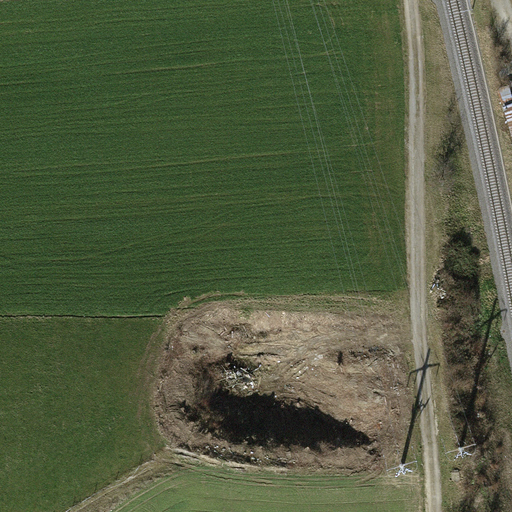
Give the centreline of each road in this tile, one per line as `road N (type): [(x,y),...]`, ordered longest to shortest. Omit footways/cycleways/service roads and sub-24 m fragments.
road 1 (track): [(410,0),(418,61),(420,339),(436,511)]
road 2 (track): [(420,339),(361,341),(344,405),(175,457),(92,511)]
